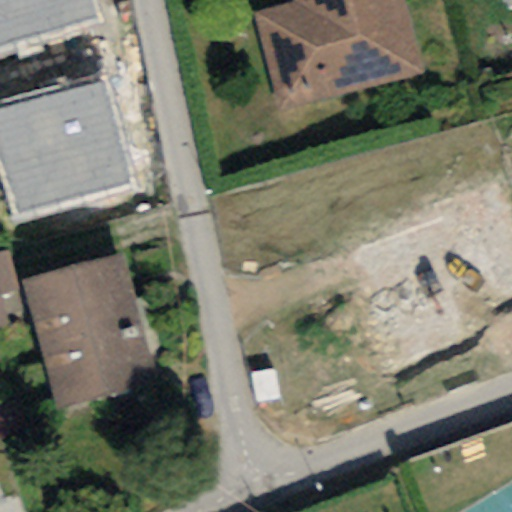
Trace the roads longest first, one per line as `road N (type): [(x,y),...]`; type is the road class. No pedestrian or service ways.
road 1 (residential): [(243,472),(143,0)]
road 2 (residential): [(243,472),(511,384)]
